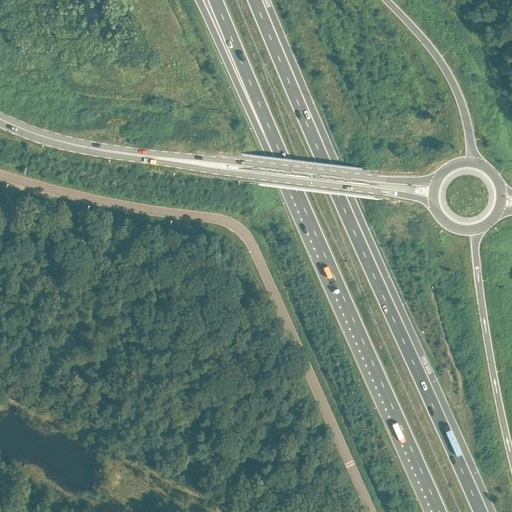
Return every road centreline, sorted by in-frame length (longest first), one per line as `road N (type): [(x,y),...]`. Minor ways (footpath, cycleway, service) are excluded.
road 1 (trunk): [(481,511),(257,0)]
road 2 (unclassified): [(371,511),(253,248),(236,227),(0,174)]
road 3 (trunk): [(300,205),(437,511)]
road 4 (tertiary): [(435,180),(198,160)]
road 5 (tertiary): [(198,160),(431,202)]
road 6 (trunk): [(511,456),(479,282),(478,229)]
road 7 (trunk): [(199,0),(300,205)]
road 8 (trunk): [(214,0),(300,205)]
road 9 (tertiary): [(198,160),(57,140),(0,117)]
road 10 (trunk): [(476,162),(456,86),(387,0)]
